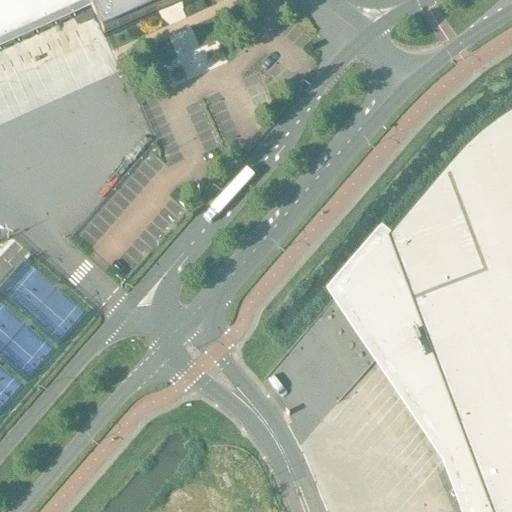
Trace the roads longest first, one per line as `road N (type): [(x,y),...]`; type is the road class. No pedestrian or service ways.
road 1 (unclassified): [(369,31),(136,297)]
road 2 (unclassified): [(176,335),(401,82)]
road 3 (unclassified): [(20,511),(176,335)]
road 4 (unclassified): [(304,511),(259,414),(176,335)]
road 5 (unclassified): [(136,297),(0,453)]
road 6 (unclassified): [(401,82),(511,12)]
